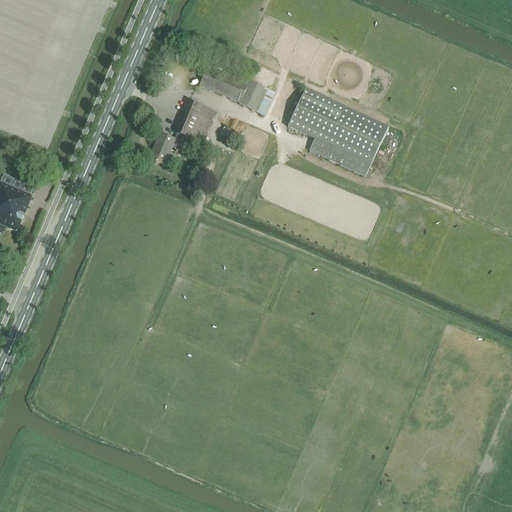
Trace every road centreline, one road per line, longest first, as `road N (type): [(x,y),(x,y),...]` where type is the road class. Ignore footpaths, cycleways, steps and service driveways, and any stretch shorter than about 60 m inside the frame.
road 1 (primary): [(0,373),(158,0)]
road 2 (track): [(511,238),(300,155)]
